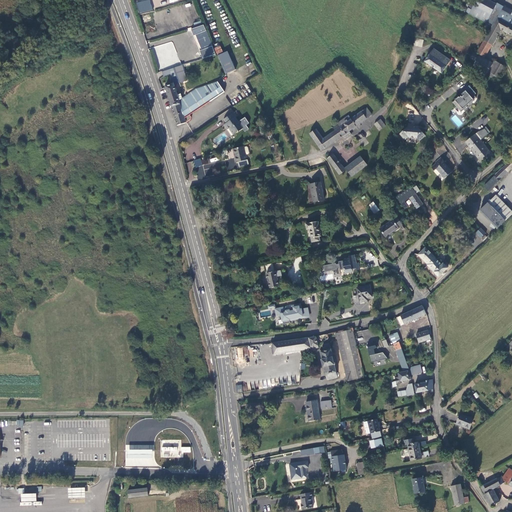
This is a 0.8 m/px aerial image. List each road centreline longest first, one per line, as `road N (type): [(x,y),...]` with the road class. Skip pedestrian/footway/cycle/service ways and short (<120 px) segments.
road 1 (track): [(0,414),(179,414),(197,429),(215,472)]
road 2 (residential): [(490,511),(440,429),(433,320),(422,298)]
road 3 (residential): [(422,298),(387,316),(218,344)]
road 4 (secondary): [(117,0),(176,187)]
road 5 (secondary): [(218,344),(239,511)]
road 6 (secondary): [(176,187),(218,344)]
road 7 (residential): [(321,155),(176,187)]
road 8 (residential): [(473,181),(403,259),(422,298)]
road 9 (track): [(236,485),(128,486),(121,511)]
